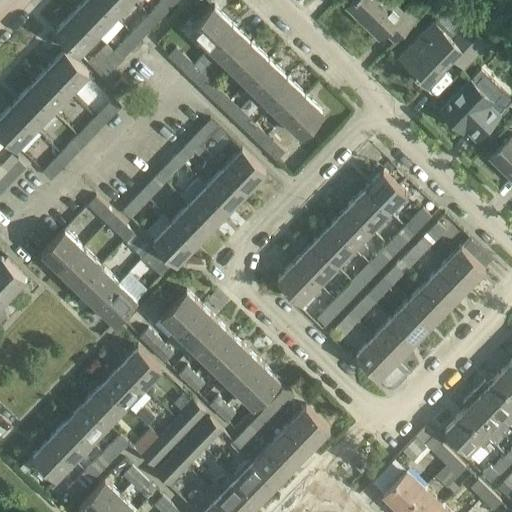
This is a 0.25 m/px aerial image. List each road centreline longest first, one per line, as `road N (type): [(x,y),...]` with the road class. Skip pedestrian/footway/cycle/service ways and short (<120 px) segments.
road 1 (residential): [(511,292),(397,414),(372,413),(238,279),(245,252),(299,193)]
road 2 (residential): [(12,237),(176,74),(299,193)]
road 3 (residential): [(511,251),(377,111)]
road 4 (residential): [(273,0),(377,111)]
